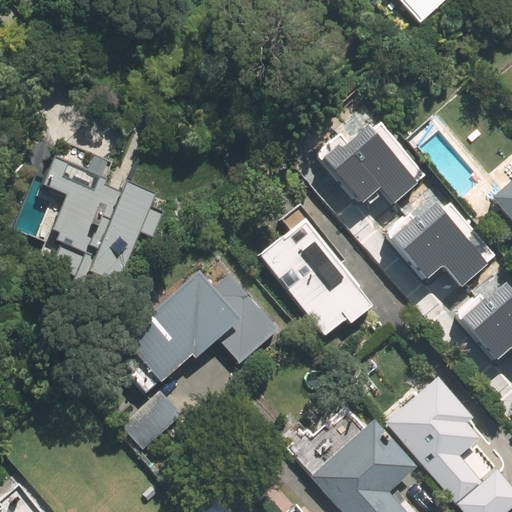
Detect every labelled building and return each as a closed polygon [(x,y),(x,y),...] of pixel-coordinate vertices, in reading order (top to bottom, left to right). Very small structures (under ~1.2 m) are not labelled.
[(441,2),(438,0),(373,0),(403,35),(441,2)] [(109,162),(59,142),(37,196),(48,201),(33,239),(41,243),(27,279),(48,287),(55,269),(113,293),(152,195),(122,183),(118,192),(101,185),(109,162)] [(511,185),(489,206),(511,232),(511,185)] [(287,230),(257,255),(322,336),(343,318),(348,324),(370,307),(337,266),(342,261),(298,206),(280,220),(287,230)] [(228,310),(196,273),(120,339),(134,355),(120,368),(142,392),(156,381),(158,383),(190,356),(193,359),(215,339),(236,363),(273,331),(244,298),(240,302),(239,301),(228,310)] [(506,353),(486,371),(511,401),(511,328),(506,321),(490,335),(506,353)] [(433,380),(382,424),(429,478),(472,441),(460,427),(468,420),(433,380)] [(120,425),(141,449),(179,417),(158,393),(120,425)] [(291,454),(341,511),(401,511),(384,491),(411,468),(372,422),(332,456),(313,434),(291,454)] [(261,511),(233,480),(195,511),(261,511)]
